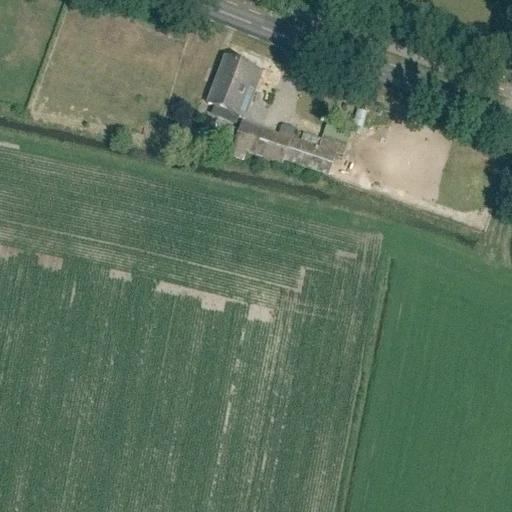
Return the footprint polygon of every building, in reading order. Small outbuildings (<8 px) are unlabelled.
[(244,119),(256,90),(251,88),(257,72),(226,60),(208,106),(209,106),(220,110),(217,117),(226,120),(229,113),(243,119),(244,119)] [(241,123),(229,157),(244,162),(246,154),(255,157),(263,131),(241,123)] [(277,135),(269,161),(283,166),(284,163),(291,140),(277,135)] [(318,149),(336,155),(343,157),(346,146),(321,138),(318,149)] [(318,149),(291,140),(284,163),(329,178),(336,155),(318,149)]
